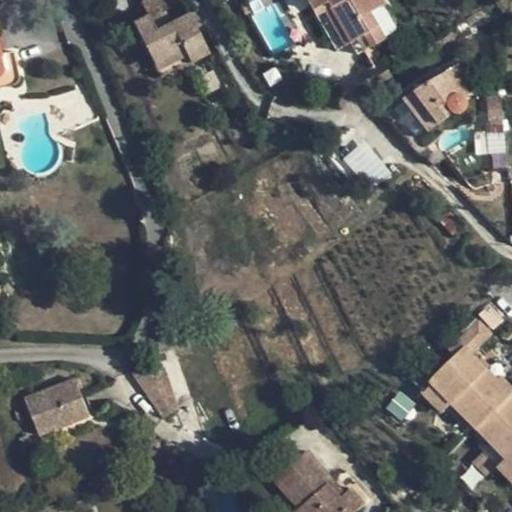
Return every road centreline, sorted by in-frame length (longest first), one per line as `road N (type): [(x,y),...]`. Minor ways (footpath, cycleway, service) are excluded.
road 1 (unknown): [(74,0),(140,164),(155,318),(133,373),(34,353),(0,358)]
road 2 (residential): [(511,254),(435,181),(346,115)]
